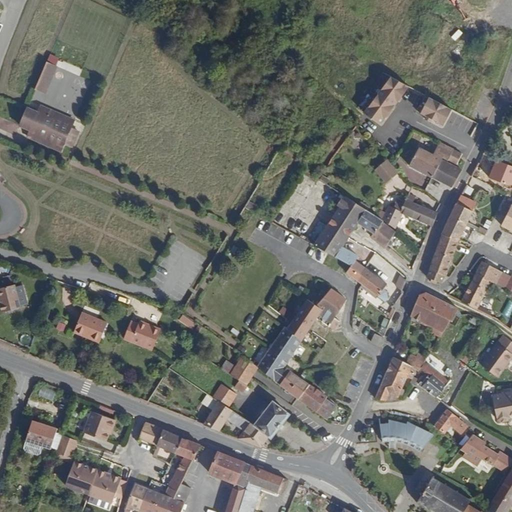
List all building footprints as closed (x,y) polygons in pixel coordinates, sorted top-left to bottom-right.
[(76,90),(86,94),(92,80),(82,76),(76,90)] [(32,104),(42,107),(52,80),(42,77),(32,104)] [(412,86),(394,77),(367,114),(382,124),(387,118),(388,119),(397,106),(402,100),(412,86)] [(455,109),(432,98),(424,114),(447,125),(455,109)] [(63,157),(70,160),(76,144),(69,141),(72,134),(38,120),(35,127),(25,123),(18,140),(28,144),(26,151),(60,164),(63,157)] [(431,182),(439,164),(440,162),(446,164),(451,153),(436,146),(431,157),(408,147),(402,161),(410,165),(407,171),(431,182)] [(387,159),(392,163),(396,158),(392,154),(387,159)] [(431,182),(451,191),(459,173),(439,164),(431,182)] [(374,176),(386,189),(398,179),(389,170),(386,165),(374,176)] [(432,231),(438,218),(412,207),(414,201),(408,198),(404,207),(399,204),(394,213),(390,211),(383,222),(382,222),(381,224),(397,233),(399,230),(398,229),(399,226),(398,226),(402,219),(432,231)] [(472,205),(458,198),(448,220),(463,226),(472,207),(472,205)] [(339,252),(346,239),(353,228),(362,212),(340,199),(311,248),(334,260),(339,252)] [(489,223),(511,232),(511,206),(510,205),(503,220),(492,216),(490,220),(489,223)] [(380,226),(381,224),(362,212),(353,228),(372,239),(380,226)] [(480,216),(490,220),(492,216),(482,212),(480,216)] [(448,220),(441,234),(440,237),(456,243),(463,226),(448,220)] [(369,243),(384,253),(395,236),(380,226),(372,239),(369,243)] [(442,278),(443,279),(456,243),(440,237),(425,280),(439,285),(442,278)] [(344,276),(357,285),(364,272),(354,265),(355,262),(339,252),(334,260),(348,268),(344,276)] [(511,288),(511,275),(481,261),(476,272),(491,279),(511,288)] [(364,272),(357,285),(359,287),(367,274),(364,272)] [(461,304),(476,310),(491,279),(476,272),(461,304)] [(385,294),(389,288),(367,274),(359,287),(361,287),(389,307),(390,303),(389,300),(388,297),(385,294)] [(22,305),(17,286),(16,284),(0,288),(0,297),(2,303),(0,303),(0,306),(2,313),(22,307),(22,305)] [(22,305),(28,303),(23,285),(17,286),(22,305)] [(290,377),(285,373),(313,323),(335,337),(341,328),(335,324),(345,307),(326,293),(313,311),(303,307),(284,336),(281,335),(256,375),(279,392),(290,377)] [(421,323),(444,333),(458,310),(428,295),(418,298),(410,319),(421,323)] [(77,331),(103,341),(111,322),(85,312),(77,331)] [(127,337),(156,348),(164,327),(151,322),(149,326),(141,323),(134,320),(127,337)] [(430,333),(441,339),(444,333),(421,323),(420,325),(431,331),(430,333)] [(483,363),(499,375),(511,357),(511,340),(505,335),(483,363)] [(417,370),(421,371),(425,364),(411,358),(408,366),(417,370)] [(392,394),(400,397),(410,374),(414,376),(417,370),(408,366),(395,360),(378,402),(388,402),(392,394)] [(268,393),(255,384),(256,375),(246,364),(240,375),(229,369),(225,376),(244,389),(251,393),(272,407),(274,408),(276,404),(280,398),(269,392),(268,393)] [(477,379),(480,375),(462,364),(457,371),(478,385),(481,381),(477,379)] [(440,396),(451,379),(443,373),(429,365),(424,372),(428,375),(422,384),(440,396)] [(418,381),(422,384),(428,375),(424,372),(418,381)] [(279,392),(303,405),(314,390),(290,377),(279,392)] [(511,388),(495,392),(500,416),(504,419),(511,418),(511,415),(511,388)] [(240,396),(247,400),(248,398),(251,393),(244,389),(240,396)] [(339,413),(329,406),(332,402),(314,390),(303,405),(331,424),(339,413)] [(229,393),(219,407),(224,410),(233,416),(242,402),(229,393)] [(248,398),(269,412),(272,407),(251,393),(248,398)] [(275,444),(277,445),(287,432),(289,429),(295,421),(292,419),(277,409),(260,434),(275,444)] [(462,433),(468,424),(447,409),(435,426),(444,433),(451,425),(462,433)] [(227,438),(234,426),(238,419),(233,416),(224,410),(211,432),(227,438)] [(425,451),(427,449),(438,435),(412,418),(410,422),(391,420),(392,425),(383,426),(383,443),(391,443),(397,443),(403,442),(407,445),(409,442),(425,451)] [(234,426),(242,431),(244,429),(246,425),(238,419),(234,426)] [(118,439),(120,439),(123,431),(100,422),(92,442),(114,450),(118,439)] [(252,434),(255,430),(246,425),(244,429),(252,434)] [(268,454),(275,444),(260,434),(255,430),(252,434),(245,445),(268,454)] [(51,456),(60,459),(66,440),(41,431),(35,450),(51,456)] [(147,448),(165,455),(171,439),(153,432),(147,448)] [(497,451),(495,453),(482,445),(484,442),(472,432),(461,448),(465,451),(462,456),(478,466),(483,459),(502,472),(511,458),(497,451)] [(182,461),(183,461),(190,446),(171,439),(165,455),(182,461)] [(85,451),(72,446),(66,464),(80,469),(85,451)] [(187,498),(190,491),(209,453),(190,446),(183,461),(191,464),(184,478),(177,496),(186,500),(187,498)] [(46,465),(49,463),(51,456),(35,450),(32,457),(34,461),(46,465)] [(242,489),(236,511),(247,511),(259,471),(224,459),(216,479),(242,489)] [(79,470),(80,469),(66,464),(64,468),(82,474),(83,472),(79,470)] [(247,511),(262,511),(269,491),(288,498),(291,497),(293,493),(296,485),(259,471),(247,511)] [(133,503),(136,490),(83,472),(82,474),(75,496),(121,511),(125,501),(133,503)] [(511,511),(511,472),(493,508),(492,509),(497,511),(511,511)] [(481,508),(473,504),(476,497),(471,495),(472,492),(468,490),(467,493),(460,489),(461,487),(457,485),(456,487),(448,483),(449,481),(445,479),(444,481),(442,480),(438,478),(439,476),(435,474),(434,476),(430,474),(429,478),(432,479),(430,483),(425,494),(423,497),(420,496),(418,499),(421,501),(420,504),(424,506),(425,503),(431,506),(430,509),(434,511),(435,508),(442,511),(487,511),(485,511),(487,508),(482,505),(481,508)] [(424,480),(419,491),(425,494),(430,483),(424,480)] [(197,502),(200,496),(190,491),(187,498),(197,502)] [(150,511),(156,497),(143,492),(136,511),(150,511)] [(186,500),(177,496),(173,504),(182,507),(183,505),(186,500)] [(150,511),(163,511),(168,502),(156,497),(150,511)] [(194,510),(197,502),(187,498),(186,500),(183,505),(194,510)] [(163,511),(180,511),(182,507),(173,504),(168,502),(163,511)]
